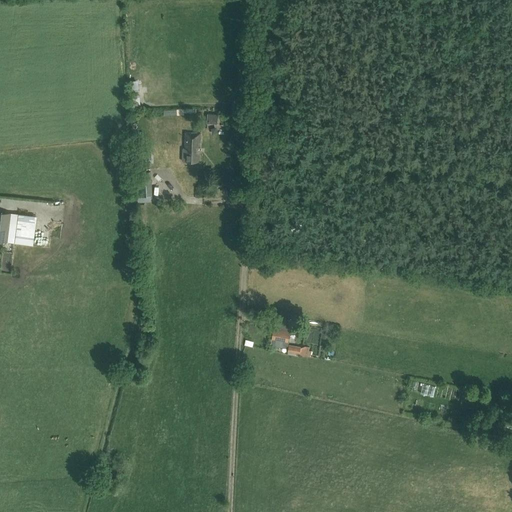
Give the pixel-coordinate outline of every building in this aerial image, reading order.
[(132,95),(140,95),(140,84),(132,84),(132,95)] [(221,126),(221,116),(211,116),(210,126),(221,126)] [(182,160),(199,161),(201,132),(186,132),(185,148),(183,148),(182,160)] [(140,154),(141,164),(152,164),(151,153),(140,154)] [(151,171),(136,172),(137,196),(152,195),(151,171)] [(0,240),(7,241),(11,212),(0,211),(0,240)] [(291,324),(286,324),(286,317),(276,315),(275,322),(271,344),(287,347),(291,324)] [(289,345),(288,352),(287,354),(298,356),(299,355),(311,356),(311,351),(309,350),(309,347),(301,346),(301,347),(289,345)]
